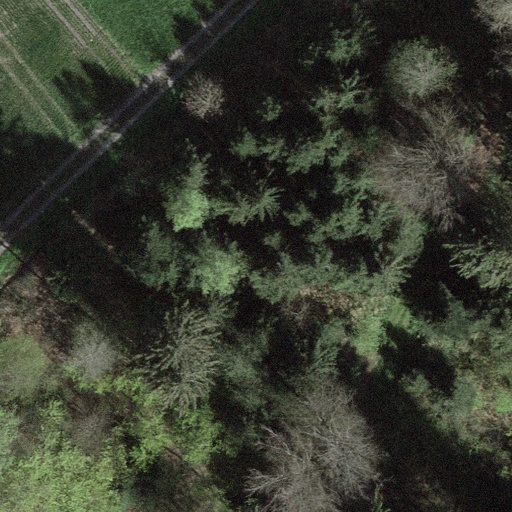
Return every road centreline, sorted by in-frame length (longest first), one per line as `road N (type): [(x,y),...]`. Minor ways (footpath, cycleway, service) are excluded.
road 1 (track): [(289,511),(511,57)]
road 2 (track): [(0,251),(262,0)]
